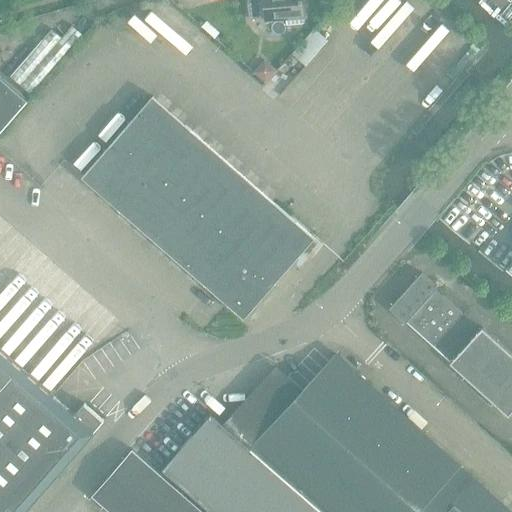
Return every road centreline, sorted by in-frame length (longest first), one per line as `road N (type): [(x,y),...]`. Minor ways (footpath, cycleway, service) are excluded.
road 1 (tertiary): [(48,511),(154,390),(197,359),(328,306)]
road 2 (tertiary): [(328,306),(501,106)]
road 3 (unclassified): [(511,474),(328,306)]
